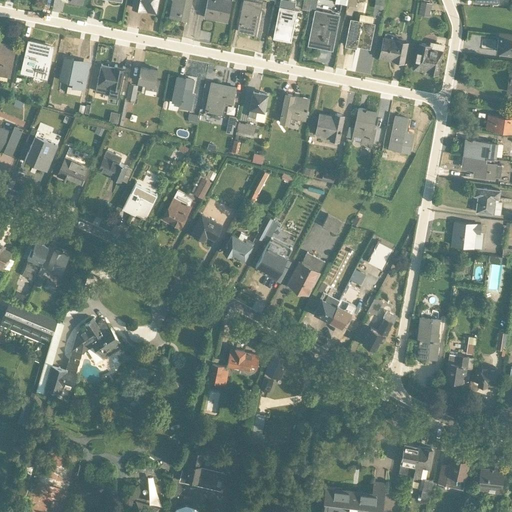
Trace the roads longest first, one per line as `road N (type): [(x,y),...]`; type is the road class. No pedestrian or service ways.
road 1 (residential): [(0,13),(443,101)]
road 2 (residential): [(0,188),(139,249),(392,394)]
road 3 (residential): [(443,101),(392,394)]
road 4 (unknown): [(93,285),(115,277),(164,307),(134,329),(102,308),(93,290)]
road 5 (residential): [(392,394),(474,433),(511,438)]
